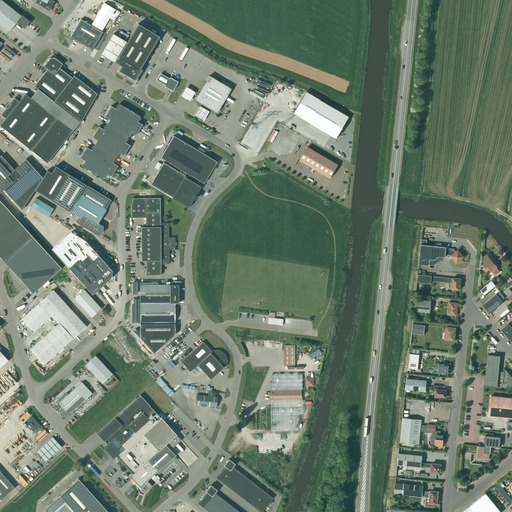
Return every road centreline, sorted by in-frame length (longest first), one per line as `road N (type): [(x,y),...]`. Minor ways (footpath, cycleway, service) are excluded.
road 1 (unclassified): [(158,511),(207,464),(238,373),(232,346),(193,300),(187,264),(198,217),(239,161),(170,114)]
road 2 (trunk): [(367,430),(412,0)]
road 3 (unclassified): [(32,394),(116,319),(122,196),(170,114)]
road 4 (unclassified): [(448,500),(467,316)]
road 5 (unclassified): [(135,511),(32,394)]
road 6 (unclassified): [(170,114),(47,38)]
road 7 (unknown): [(230,132),(241,88),(230,71),(199,67),(180,102)]
